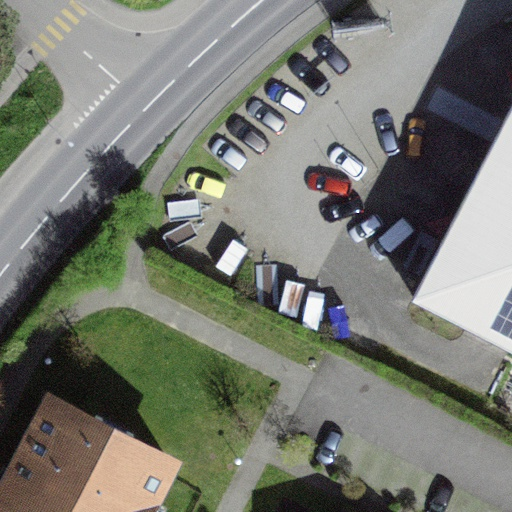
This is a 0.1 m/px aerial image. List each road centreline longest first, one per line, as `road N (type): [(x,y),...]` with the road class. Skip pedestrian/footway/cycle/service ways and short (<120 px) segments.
road 1 (primary): [(0,274),(147,104)]
road 2 (unclassified): [(147,104),(24,0)]
road 3 (primary): [(147,104),(261,0)]
